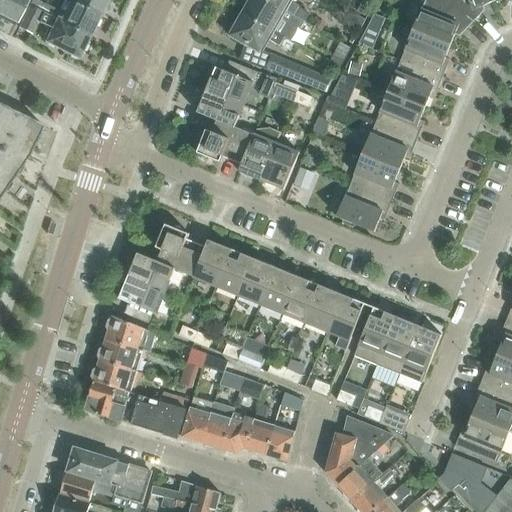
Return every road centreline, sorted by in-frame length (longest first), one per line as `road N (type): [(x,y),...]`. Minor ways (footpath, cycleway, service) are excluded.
road 1 (residential): [(415,265),(135,155)]
road 2 (unclassified): [(20,408),(101,143)]
road 3 (residential): [(415,265),(494,58),(511,43)]
road 4 (residential): [(263,481),(47,415)]
road 5 (residential): [(135,155),(195,0)]
road 6 (residential): [(417,428),(474,287)]
road 7 (unclassified): [(110,116),(161,0)]
road 8 (residential): [(110,116),(0,61)]
